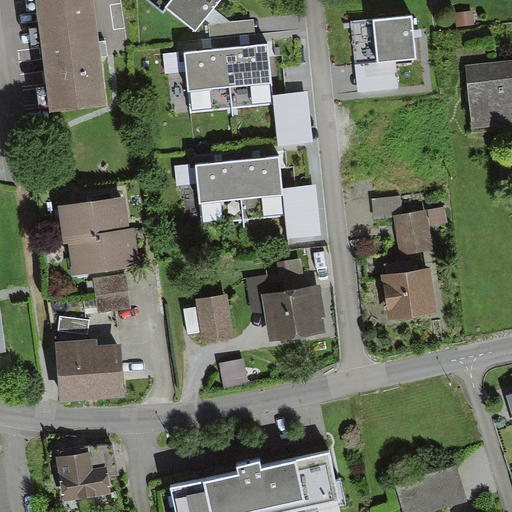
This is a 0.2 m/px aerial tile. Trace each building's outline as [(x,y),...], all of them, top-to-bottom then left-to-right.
[(38,0),(51,109),(107,102),(95,0),(38,0)] [(195,28),(217,0),(157,0),(155,3),(162,8),(166,4),(195,28)] [(473,8),(455,10),(457,24),(474,22),(473,8)] [(417,57),(413,13),(352,19),(358,89),(399,85),(396,59),(417,57)] [(254,16),(209,21),(211,38),(256,33),(254,16)] [(268,41),(226,45),(233,107),(275,103),(274,96),(268,41)] [(233,107),(226,45),(185,49),(192,111),(233,107)] [(181,69),(179,49),(163,51),(165,71),(181,69)] [(474,126),(511,121),(511,54),(465,61),(474,126)] [(307,92),(274,96),(275,103),(279,143),(312,140),(307,92)] [(279,155),(237,159),(243,220),(285,217),(282,188),(279,155)] [(243,220),(237,159),(195,163),(201,224),(243,220)] [(192,184),(191,164),(175,166),(177,186),(192,184)] [(317,185),(282,188),(285,217),(287,238),(321,234),(317,185)] [(394,211),(403,210),(401,193),(372,195),(374,217),(394,214),(394,211)] [(126,194),(58,204),(64,242),(68,241),(101,237),(100,230),(130,226),(126,194)] [(445,204),(428,206),(431,223),(447,221),(445,204)] [(394,214),(400,251),(433,246),(426,206),(403,210),(394,211),(394,214)] [(134,225),(130,226),(100,230),(101,237),(68,241),(72,274),(140,264),(134,225)] [(381,269),(388,314),(438,306),(431,261),(381,269)] [(132,309),(126,274),(94,279),(100,314),(132,309)] [(262,293),(278,291),(276,280),(264,282),(263,276),(246,279),(252,313),(266,314),(262,293)] [(266,314),(270,340),(326,331),(324,316),(326,316),(321,284),(278,291),(262,293),(266,314)] [(197,297),(204,340),(235,335),(228,291),(197,297)] [(88,335),(89,320),(59,316),(58,331),(88,335)] [(59,401),(126,396),(122,342),(97,344),(97,339),(55,343),(59,401)] [(244,358),(219,362),(224,389),(249,384),(244,358)] [(115,439),(58,447),(65,495),(112,489),(110,473),(120,471),(115,439)] [(170,479),(177,511),(277,511),(344,498),(332,444),(263,459),(262,451),(239,456),(241,464),(170,479)] [(416,511),(435,507),(468,497),(457,462),(395,480),(404,511),(416,511)]
